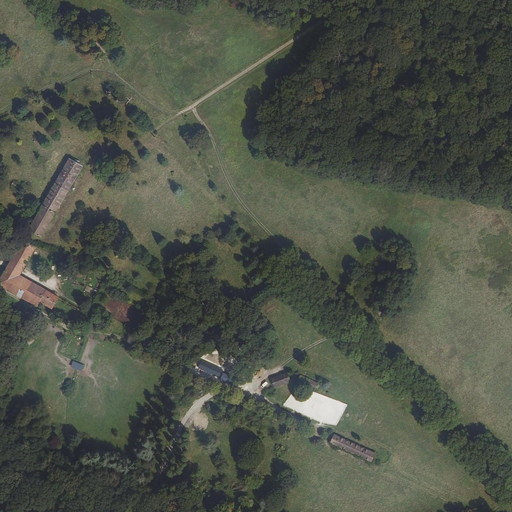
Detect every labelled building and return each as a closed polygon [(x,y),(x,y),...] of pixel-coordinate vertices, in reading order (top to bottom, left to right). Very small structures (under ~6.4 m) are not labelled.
[(42,238),(84,166),(70,158),(28,230),(42,238)] [(2,286),(37,306),(40,302),(52,308),(59,298),(23,278),(37,251),(24,245),(2,286)] [(98,307),(115,278),(111,276),(108,275),(92,303),(98,307)] [(222,377),(225,368),(203,360),(199,369),(222,377)] [(291,382),(287,372),(271,378),(275,387),(291,382)] [(300,375),(298,381),(316,389),(318,382),(300,375)] [(331,443),(372,462),(376,453),(335,434),(331,443)]
